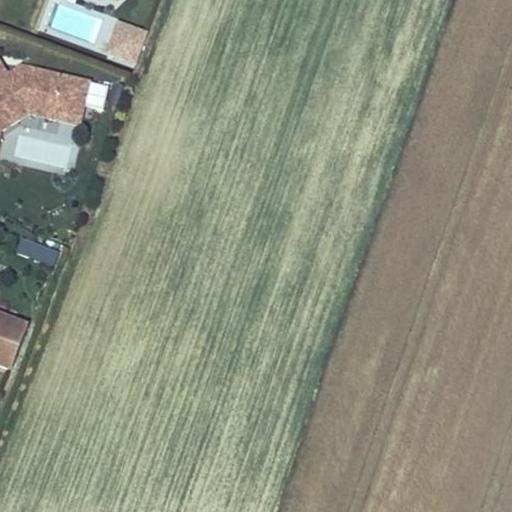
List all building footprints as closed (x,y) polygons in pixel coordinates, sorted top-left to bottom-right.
[(119,23),(105,57),(136,69),(149,35),(119,23)] [(84,110),(89,87),(38,75),(37,80),(24,77),(25,72),(23,71),(8,80),(0,66),(0,134),(26,116),(55,123),(59,104),(84,110)] [(37,80),(38,75),(25,72),(24,77),(37,80)] [(59,104),(55,123),(79,129),(84,110),(59,104)] [(19,241),(16,260),(57,267),(60,249),(19,241)] [(0,370),(10,374),(27,330),(0,319),(0,370)]
